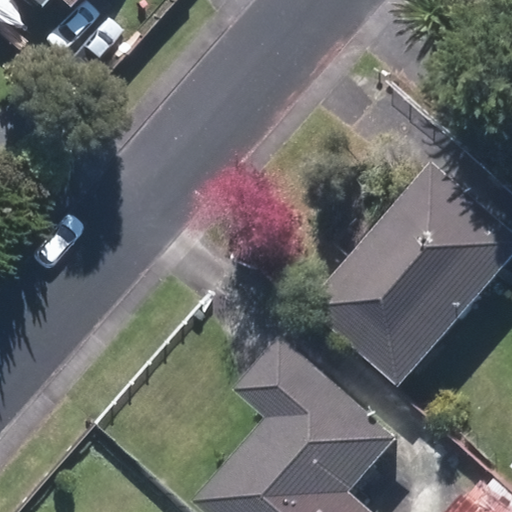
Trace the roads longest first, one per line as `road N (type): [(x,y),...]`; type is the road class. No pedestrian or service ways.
road 1 (residential): [(0,370),(324,0)]
road 2 (unknown): [(368,20),(511,136)]
